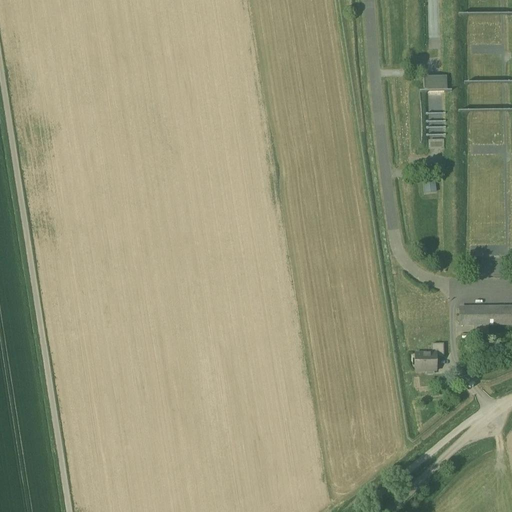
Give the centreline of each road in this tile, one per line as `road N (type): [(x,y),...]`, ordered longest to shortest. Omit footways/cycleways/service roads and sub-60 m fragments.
road 1 (unclassified): [(73,511),(0,48)]
road 2 (unclassified): [(491,409),(359,511)]
road 3 (unclassified): [(491,409),(387,511)]
